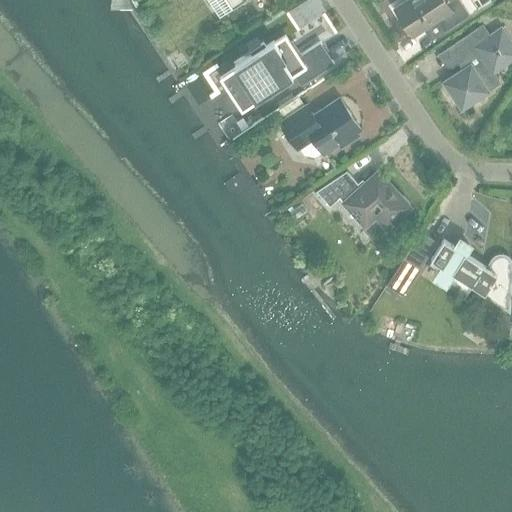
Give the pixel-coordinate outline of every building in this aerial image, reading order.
[(446,30),(470,14),(460,0),(450,0),(447,2),(445,0),(405,0),(394,8),(413,36),(439,20),(446,30)] [(489,0),(472,0),(478,8),(490,1),(489,0)] [(442,81),(461,110),(490,91),(489,89),(499,82),(493,72),(507,63),(502,56),(511,49),(511,41),(502,26),(489,34),(483,24),(456,42),(463,52),(460,54),(459,62),(463,68),(442,81)] [(265,81),(270,89),(281,82),(281,83),(294,74),(301,85),(334,63),(320,41),(299,55),(285,34),(274,41),(274,40),(265,45),(263,42),(260,44),(261,44),(250,51),(252,54),(234,66),(235,66),(229,70),(245,94),(265,81)] [(307,104),(280,121),(297,147),(299,146),(305,155),(315,156),(323,151),(324,152),(339,142),(342,146),(358,135),(356,131),(360,128),(340,97),(314,114),(307,104)] [(221,105),(209,118),(218,127),(231,114),(221,105)] [(410,206),(378,171),(361,186),(346,170),(316,190),(330,206),(339,197),(353,212),(357,209),(365,218),(370,219),(375,214),(386,227),(410,206)] [(419,232),(403,258),(419,268),(423,262),(432,248),(436,242),(419,232)] [(443,239),(430,259),(441,266),(439,270),(450,277),(453,273),(484,293),(508,308),(511,263),(510,261),(509,258),(507,256),(503,254),(500,254),(497,255),(495,257),(494,258),(488,268),(465,253),(468,250),(469,247),(469,245),(468,242),(466,240),(463,240),(460,240),(458,241),(456,242),(454,246),(443,239)]
